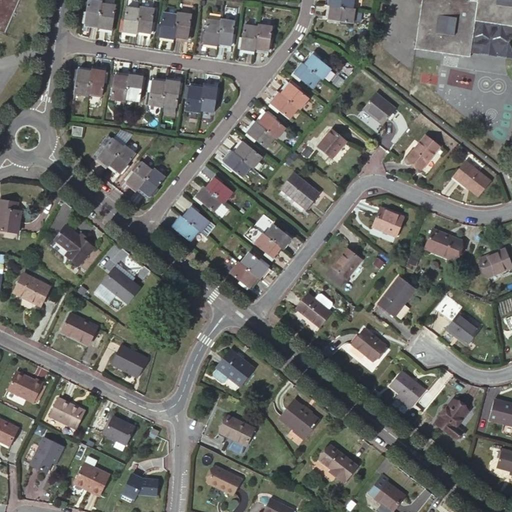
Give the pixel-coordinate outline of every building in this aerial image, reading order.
[(0,0),(0,32),(2,33),(15,0),(0,0)] [(101,3),(102,0),(98,0),(87,0),(86,12),(83,12),(82,23),(98,26),(101,3)] [(329,5),(352,9),(353,0),(327,0),(327,5),(329,5)] [(421,0),(414,49),(468,57),(469,53),(474,20),(511,26),(511,0),(476,0),(477,2),(468,1),(468,0),(421,0)] [(115,5),(101,3),(98,26),(97,28),(113,31),(115,20),(113,19),(115,5)] [(352,23),(354,9),(352,9),(329,5),(327,22),(338,23),(338,21),(352,23)] [(153,8),(139,6),(138,9),(135,31),(151,34),(153,23),(151,22),(153,8)] [(138,9),(124,7),(122,21),(120,20),(119,31),(135,34),(135,31),(138,9)] [(172,37),(176,14),(162,12),(160,26),(157,26),(156,37),(172,40),(172,37)] [(190,14),(176,12),(176,14),(172,37),(188,40),(190,28),(188,28),(190,14)] [(216,44),(220,21),(206,18),(204,33),(202,32),(200,43),(216,46),(216,44)] [(234,21),(221,18),(220,21),(216,44),(232,46),(234,35),(232,35),(234,21)] [(511,37),(511,26),(474,20),(469,53),(511,59),(511,51),(508,42),(511,37)] [(253,49),(257,27),(244,24),(241,38),(239,38),(237,49),(253,52),(253,49)] [(272,26),(258,24),(257,27),(253,49),(270,52),(271,41),(269,41),(272,26)] [(320,78),(322,79),(331,68),(312,54),(303,65),(320,78)] [(311,89),(320,78),(303,65),(302,63),(293,74),(311,89)] [(73,95),(87,97),(88,95),(91,72),(75,69),(73,81),(75,81),(73,95)] [(91,72),(88,95),(101,97),(104,83),(106,83),(107,72),(91,69),(91,72)] [(111,100),(124,103),(125,100),(128,77),(112,75),(111,86),(113,86),(111,100)] [(128,77),(125,100),(139,102),(141,88),(143,88),(145,77),(129,75),(128,77)] [(328,83),(332,86),(336,80),(332,77),(328,83)] [(148,106),(162,108),(162,106),(165,83),(149,80),(148,91),(150,92),(148,106)] [(165,83),(162,106),(176,108),(178,94),(180,94),(182,83),(166,80),(165,83)] [(298,108),(300,110),(309,99),(297,90),(299,88),(290,81),(280,94),(298,108)] [(185,111),(199,113),(199,111),(203,88),(187,86),(185,97),(187,97),(185,111)] [(203,88),(199,111),(213,113),(215,99),(217,99),(219,88),(203,86),(203,88)] [(289,119),(298,108),(280,94),(278,92),(268,105),(277,112),(278,110),(289,119)] [(375,93),(362,109),(382,125),(395,109),(375,93)] [(274,137),(276,139),(285,128),(274,119),(275,117),(267,110),(256,123),(274,137)] [(266,148),(274,137),(256,123),(254,121),(244,134),(253,141),(254,139),(266,148)] [(82,128),(73,126),(71,135),(81,137),(82,128)] [(331,159),(346,142),(331,129),(317,147),(331,159)] [(120,131),(114,139),(122,146),(129,138),(120,131)] [(421,169),(438,147),(424,136),(407,158),(421,169)] [(108,165),(123,147),(112,138),(103,149),(101,148),(94,157),(107,167),(108,165)] [(252,167),(254,169),(262,158),(251,149),(253,147),(244,140),(234,153),(252,167)] [(135,154),(124,145),(123,147),(108,165),(121,175),(128,166),(126,165),(135,154)] [(243,178),(252,167),(234,153),(232,151),(221,164),(230,171),(232,169),(243,178)] [(288,167),(298,156),(291,151),(283,162),(285,164),(288,167)] [(140,160),(131,171),(132,173),(141,162),(140,160)] [(490,181),(464,161),(452,177),(478,197),(490,181)] [(138,188),(152,170),(141,162),(132,173),(131,171),(124,180),(136,190),(138,188)] [(165,177),(154,168),(152,170),(138,188),(151,198),(158,190),(156,188),(165,177)] [(293,173),(280,189),(305,209),(318,193),(293,173)] [(214,177),(205,188),(222,201),(223,202),(232,192),(214,177)] [(205,188),(203,186),(194,197),(213,212),(222,201),(205,188)] [(0,210),(3,211),(18,213),(19,204),(2,202),(0,210)] [(191,206),(182,217),(198,230),(200,232),(209,221),(191,206)] [(372,227),(396,237),(403,218),(379,208),(372,227)] [(18,213),(3,211),(0,227),(0,230),(20,234),(23,214),(18,213)] [(182,217),(180,216),(171,227),(190,241),(198,230),(182,217)] [(273,224),(264,235),(280,248),(282,249),(291,239),(273,224)] [(86,242),(78,235),(67,227),(56,241),(69,252),(66,256),(78,266),(93,247),(86,242)] [(453,260),(461,241),(432,229),(424,249),(453,260)] [(81,232),(78,235),(86,242),(88,239),(81,232)] [(264,235),(262,233),(253,244),(271,259),(280,248),(264,235)] [(361,260),(346,248),(327,272),(342,284),(361,260)] [(487,277),(511,267),(504,249),(479,258),(487,277)] [(248,252),(239,263),(257,277),(259,279),(269,266),(260,259),(259,261),(248,252)] [(381,257),(375,264),(382,269),(388,262),(381,257)] [(409,257),(406,265),(414,268),(417,260),(409,257)] [(239,263),(237,261),(228,272),(239,281),(238,283),(247,290),(257,277),(239,263)] [(139,287),(114,267),(102,283),(127,303),(139,287)] [(50,288),(23,274),(14,292),(41,306),(50,288)] [(393,317),(414,290),(398,277),(377,304),(393,317)] [(307,294),(295,309),(318,327),(330,312),(327,310),(314,300),(307,294)] [(318,295),(314,300),(327,310),(332,304),(321,295),(318,295)] [(99,326),(72,313),(63,331),(90,344),(99,326)] [(467,346),(479,330),(457,313),(445,329),(467,346)] [(384,345),(363,329),(351,344),(372,361),(384,345)] [(251,366),(228,347),(213,365),(214,366),(225,375),(237,384),(251,366)] [(148,366),(124,348),(112,366),(136,383),(148,366)] [(225,375),(214,366),(210,371),(210,374),(218,381),(221,380),(225,375)] [(37,379),(19,370),(10,388),(35,401),(36,399),(44,383),(45,381),(37,378),(37,379)] [(424,390),(401,372),(389,386),(399,394),(412,405),(424,390)] [(44,383),(36,399),(38,400),(46,384),(44,383)] [(409,409),(412,405),(399,394),(395,398),(409,409)] [(74,427),(83,409),(59,397),(51,415),(74,427)] [(317,418),(292,399),(279,415),(304,435),(317,418)] [(511,403),(493,399),(488,420),(503,424),(511,426),(511,403)] [(467,411),(452,400),(434,423),(449,435),(455,439),(461,431),(455,427),(467,411)] [(86,411),(83,409),(74,427),(77,428),(86,411)] [(254,427),(228,414),(220,431),(232,436),(228,445),(242,452),(254,427)] [(20,427),(0,416),(0,438),(12,444),(20,427)] [(133,432),(113,419),(102,435),(122,448),(133,432)] [(511,435),(511,426),(503,424),(501,432),(511,435)] [(149,436),(147,440),(154,444),(156,439),(149,436)] [(64,446),(45,437),(31,463),(47,471),(52,461),(56,462),(64,446)] [(358,468),(330,445),(318,460),(332,471),(330,473),(344,485),(358,468)] [(511,452),(501,449),(496,467),(510,471),(509,475),(511,475),(511,452)] [(82,459),(73,479),(87,485),(86,487),(98,493),(108,470),(82,459)] [(241,478),(217,466),(208,482),(233,495),(241,478)] [(145,478),(134,473),(122,497),(132,502),(136,494),(157,495),(159,478),(145,478)] [(87,485),(73,479),(72,481),(86,487),(87,485)] [(402,493),(385,480),(373,496),(390,509),(402,493)] [(290,511),(292,509),(268,498),(261,511),(290,511)]
